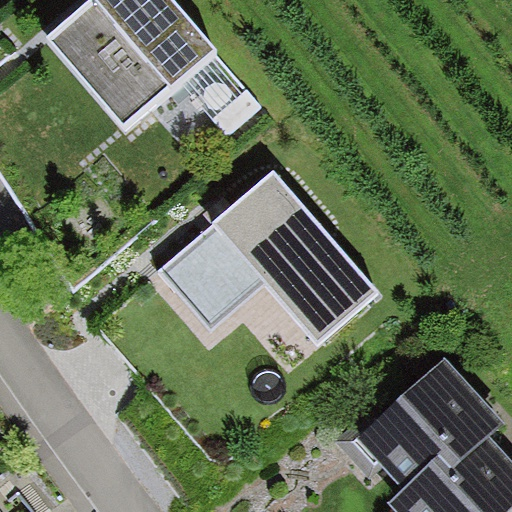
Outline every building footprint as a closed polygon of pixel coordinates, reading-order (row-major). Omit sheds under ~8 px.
[(216,61),(162,0),(107,0),(52,48),(129,136),(216,61)] [(248,94),(214,123),(228,140),(262,111),(248,94)] [(261,295),(321,362),(389,302),(273,171),(90,333),(147,397),(261,295)] [(454,481),(492,446),(505,434),(444,370),(359,448),(407,499),(441,468),(454,481)] [(441,468),(407,499),(392,511),(511,511),(511,467),(492,446),(454,481),(441,468)]
